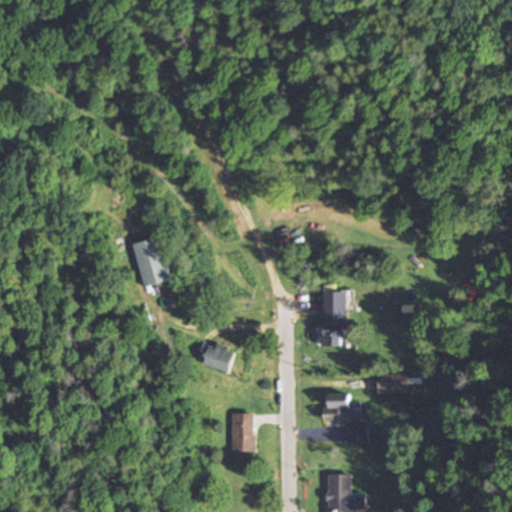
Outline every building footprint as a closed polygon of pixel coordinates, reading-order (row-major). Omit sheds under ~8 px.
[(136,245),(146,288),(173,282),(163,238),(136,245)] [(348,347),(347,312),(325,312),(326,347),(348,347)] [(239,353),(213,344),(206,365),(232,374),(239,353)] [(408,374),(379,374),(379,393),(408,393),(408,374)] [(370,422),(362,422),(362,402),(352,402),(352,395),(331,395),(331,409),(326,409),(326,421),(349,420),(350,446),(370,445),(370,422)] [(235,415),(235,454),(259,454),(259,415),(235,415)] [(353,511),(353,475),(331,475),(330,511),(353,511)]
